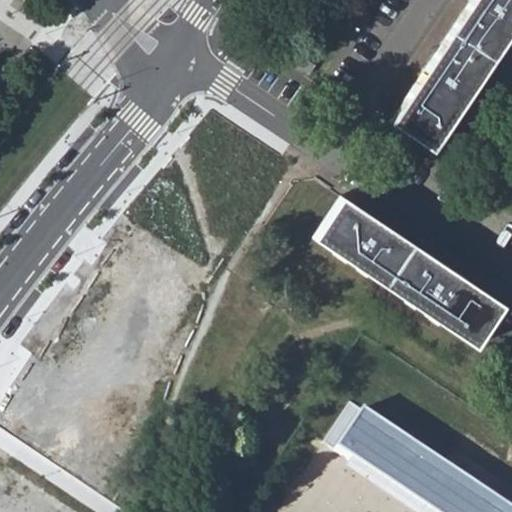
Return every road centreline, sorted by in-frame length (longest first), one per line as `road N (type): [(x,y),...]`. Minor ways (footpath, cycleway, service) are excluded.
road 1 (residential): [(0,353),(205,70)]
road 2 (primary): [(0,255),(166,41)]
road 3 (residential): [(511,273),(318,146)]
road 4 (residential): [(318,146),(425,0)]
road 5 (primary): [(103,7),(0,133)]
road 6 (residential): [(318,146),(205,70)]
